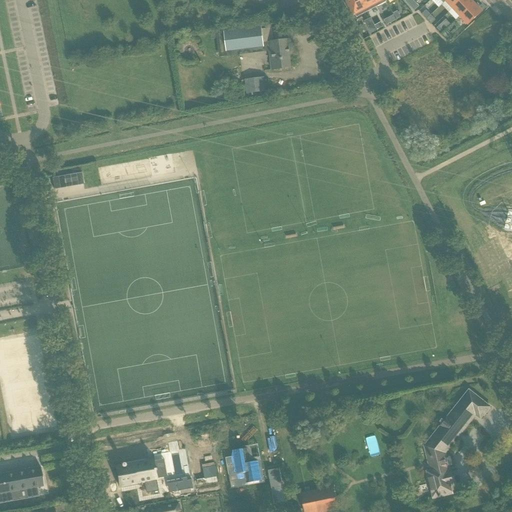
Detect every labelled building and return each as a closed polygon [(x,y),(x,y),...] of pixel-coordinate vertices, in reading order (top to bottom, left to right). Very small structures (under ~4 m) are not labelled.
[(367,12),(360,0),(346,0),(356,18),(367,12)] [(377,7),(373,0),(360,0),(367,12),(377,7)] [(453,8),(461,0),(446,0),(443,3),(443,4),(446,1),(453,8)] [(460,16),(473,3),(470,0),(461,0),(453,8),(460,16)] [(414,2),(409,6),(414,10),(418,6),(414,2)] [(468,24),(481,12),(479,9),(473,3),(460,16),(462,18),(468,24)] [(430,15),(426,19),(431,24),(435,21),(430,15)] [(441,24),(437,28),(441,33),(446,28),(441,24)] [(374,25),(368,28),(371,33),(377,30),(374,25)] [(263,47),(261,27),(230,31),(232,50),(263,47)] [(269,42),(271,60),(272,70),(290,68),(288,51),(291,51),(290,40),(269,42)] [(215,45),(207,46),(208,62),(216,62),(215,45)] [(424,70),(443,111),(465,101),(446,60),(424,70)] [(246,78),(246,93),(266,92),(266,77),(246,78)] [(54,189),(83,184),(81,172),(52,178),(54,189)] [(427,472),(433,498),(452,493),(450,486),(455,485),(451,470),(449,470),(445,453),(475,414),(481,419),(490,407),(469,390),(425,446),(431,471),(427,472)] [(234,456),(225,458),(229,475),(245,472),(247,483),(261,480),(258,461),(249,462),(247,448),(241,449),(240,449),(232,450),(234,456)] [(196,459),(192,460),(195,477),(209,475),(205,457),(202,458),(196,459)] [(114,472),(114,473),(116,481),(116,482),(117,482),(117,483),(118,483),(119,486),(145,482),(147,493),(159,491),(157,480),(158,480),(158,479),(157,471),(158,471),(157,468),(156,469),(155,461),(155,460),(125,465),(125,464),(125,463),(124,463),(123,462),(122,462),(122,463),(121,463),(121,464),(121,465),(121,466),(115,467),(116,471),(115,471),(115,472),(114,472)] [(0,494),(44,486),(40,467),(0,474),(0,494)] [(279,468),(268,470),(274,504),(285,502),(279,468)] [(178,486),(179,491),(193,488),(192,480),(188,480),(187,477),(182,478),(183,481),(175,483),(176,486),(178,486)] [(304,511),(328,511),(338,510),(333,486),(301,493),(304,511)]
